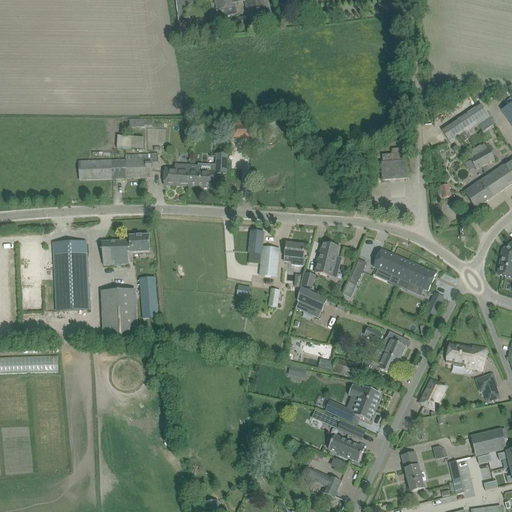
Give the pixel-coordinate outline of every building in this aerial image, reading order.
[(176,0),(178,9),(200,4),(199,0),(176,0)] [(235,7),(233,0),(216,0),(218,11),(235,7)] [(271,21),(266,0),(244,0),(250,26),(271,21)] [(246,17),(236,20),(238,28),(248,26),(246,17)] [(511,104),(502,111),(511,126),(511,104)] [(469,139),(466,134),(490,118),(481,105),(442,132),(450,144),(460,138),(463,143),(469,139)] [(253,121),(236,120),(236,125),(232,125),(232,139),(252,139),(253,121)] [(131,149),(132,137),(118,136),(117,148),(131,149)] [(495,161),(489,149),(470,160),(477,171),(495,161)] [(80,181),(143,179),(153,178),(153,169),(158,169),(158,155),(152,155),(152,160),(79,163),(80,181)] [(216,155),(216,167),(215,174),(226,174),(228,155),(216,155)] [(405,162),(405,160),(404,155),(383,157),(384,164),(382,164),(383,181),(384,181),(398,180),(407,179),(408,179),(407,162),(405,162)] [(511,160),(495,172),(507,188),(511,184),(511,160)] [(165,185),(189,187),(190,167),(176,166),(176,170),(166,170),(165,185)] [(199,167),(190,167),(189,187),(213,188),(214,173),(198,172),(199,167)] [(507,188),(495,172),(465,192),(476,209),(507,188)] [(444,199),(451,197),(448,185),(440,187),(444,199)] [(242,232),(241,242),(240,252),(262,255),(260,276),(277,278),(280,250),(262,248),(264,234),(242,232)] [(103,267),(130,265),(129,260),(134,260),(133,254),(150,253),(150,246),(149,236),(129,237),(130,241),(102,243),(103,267)] [(89,310),(86,253),(86,243),(54,245),(57,311),(89,310)] [(323,243),(315,274),(332,278),(335,268),(339,270),(342,259),(338,258),(340,248),(323,243)] [(511,243),(503,251),(498,275),(511,278),(511,277),(511,276),(511,243)] [(285,262),(288,263),(291,263),(291,265),(292,266),(303,268),(305,267),(305,261),(304,259),(304,256),(305,246),(287,244),(285,262)] [(381,251),(374,268),(378,270),(393,277),(390,283),(398,287),(409,263),(381,251)] [(359,261),(353,276),(360,279),(367,264),(359,261)] [(409,263),(398,287),(406,291),(407,290),(406,290),(409,284),(424,290),(428,292),(436,275),(409,263)] [(305,274),(301,287),(311,290),(315,276),(305,274)] [(157,319),(154,278),(139,279),(142,320),(157,319)] [(238,286),(236,296),(243,298),(245,287),(238,286)] [(319,319),(322,313),(327,301),(301,289),(298,302),(299,302),(296,308),(319,319)] [(280,292),(271,290),(268,307),(277,309),(280,292)] [(101,293),(103,345),(137,343),(134,291),(101,293)] [(435,294),(430,305),(438,309),(443,298),(435,294)] [(364,335),(379,343),(382,336),(367,329),(364,335)] [(385,356),(399,362),(406,348),(399,345),(402,339),(390,333),(387,339),(392,341),(385,356)] [(466,368),(466,369),(482,372),(487,350),(473,347),(473,349),(450,344),(446,363),(466,368)] [(363,361),(360,372),(378,377),(381,371),(383,372),(392,377),(399,362),(385,356),(378,352),(377,352),(374,360),(372,364),(363,361)] [(320,361),(317,370),(335,374),(337,365),(338,362),(334,361),(333,364),(329,363),(320,361)] [(358,366),(338,361),(338,362),(337,365),(335,374),(354,379),(358,366)] [(494,374),(484,378),(488,389),(483,390),(487,403),(500,399),(496,387),(498,387),(494,374)] [(420,405),(434,411),(437,404),(439,405),(444,395),(442,395),(446,387),(432,381),(420,405)] [(369,423),(380,395),(364,388),(363,390),(353,386),(349,396),(359,400),(353,416),(369,423)] [(340,419),(344,409),(331,402),(326,412),(340,419)] [(315,411),(312,419),(330,427),(333,419),(315,411)] [(346,425),(343,433),(351,436),(355,429),(346,425)] [(490,454),(507,450),(502,430),(471,438),(476,457),(477,457),(490,454)] [(348,459),(359,464),(365,450),(335,436),(329,450),(339,455),(339,457),(348,460),(348,459)] [(440,448),(433,450),(435,457),(440,456),(441,459),(448,458),(446,451),(440,448)] [(507,453),(498,455),(499,461),(509,459),(511,468),(511,467),(511,451),(507,453)] [(411,493),(424,489),(415,454),(402,457),(411,493)] [(490,455),(478,459),(479,465),(492,462),(490,455)] [(334,459),(330,466),(343,471),(346,464),(334,459)] [(456,462),(449,464),(454,484),(457,495),(457,496),(464,494),(456,462)] [(330,478),(330,479),(319,474),(315,484),(326,488),(323,494),(335,499),(342,483),(330,478)] [(497,482),(484,485),(486,492),(498,489),(497,482)] [(219,511),(218,501),(205,503),(205,511),(219,511)]
